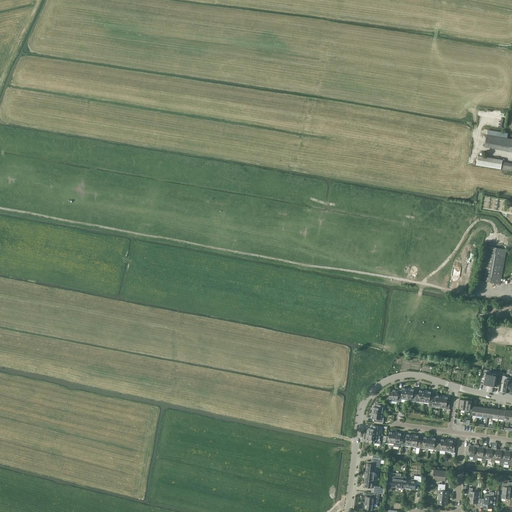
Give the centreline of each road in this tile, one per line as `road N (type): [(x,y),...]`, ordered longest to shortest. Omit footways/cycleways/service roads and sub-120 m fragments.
road 1 (track): [(0,207),(511,298)]
road 2 (unclassified): [(347,511),(369,394),(410,374),(455,386)]
